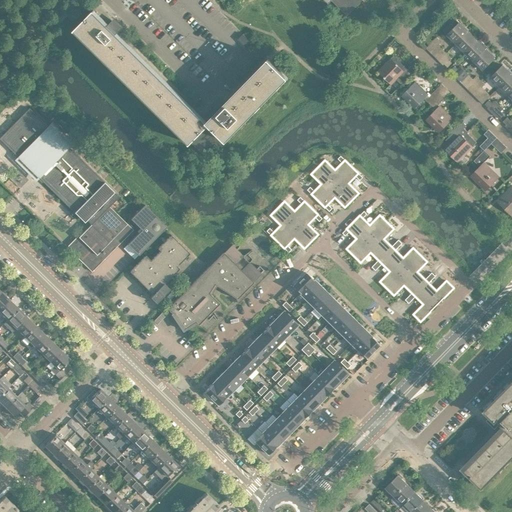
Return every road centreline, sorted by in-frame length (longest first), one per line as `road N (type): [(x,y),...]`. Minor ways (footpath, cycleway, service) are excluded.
road 1 (residential): [(107,4),(202,99),(244,58),(184,0)]
road 2 (residential): [(165,397),(319,244)]
road 3 (residential): [(418,335),(464,285),(372,189)]
road 4 (residential): [(511,143),(401,30),(430,0)]
road 5 (secondary): [(376,423),(511,287)]
road 6 (secondary): [(116,349),(0,235)]
road 7 (secondary): [(272,499),(165,397)]
road 8 (unclassified): [(409,452),(511,351)]
road 9 (residential): [(20,450),(116,349)]
road 10 (residential): [(319,244),(418,335)]
